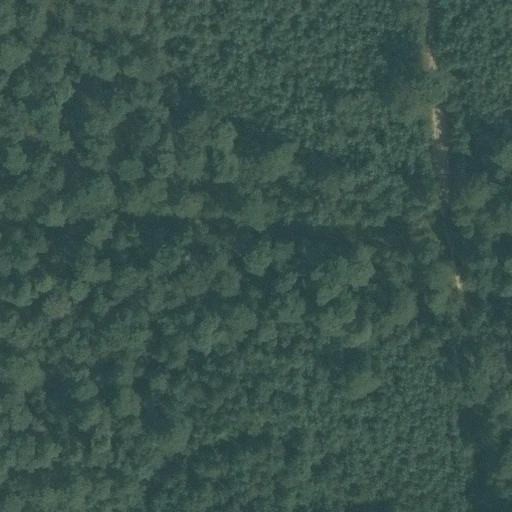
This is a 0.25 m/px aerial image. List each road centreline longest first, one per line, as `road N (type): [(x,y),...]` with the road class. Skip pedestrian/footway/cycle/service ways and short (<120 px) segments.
road 1 (track): [(511,223),(0,210)]
road 2 (track): [(422,0),(442,219)]
